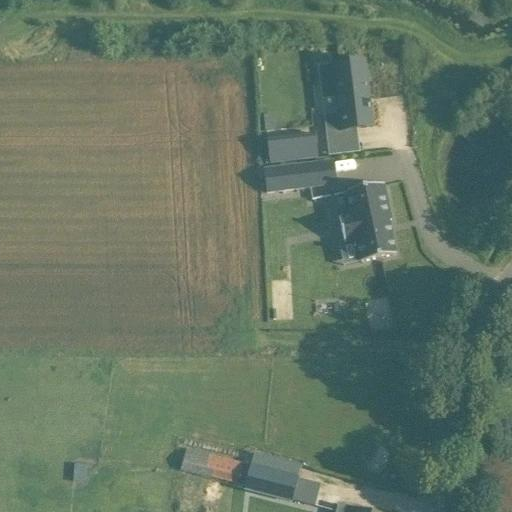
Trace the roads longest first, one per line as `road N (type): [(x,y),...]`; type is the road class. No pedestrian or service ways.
road 1 (residential): [(435,511),(458,356),(499,287)]
road 2 (residential): [(402,158),(434,250),(499,287)]
